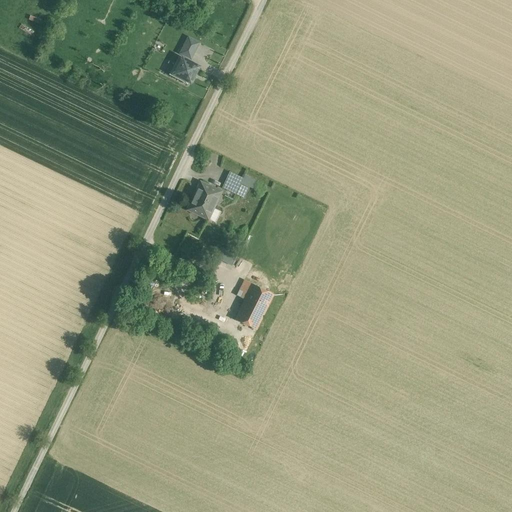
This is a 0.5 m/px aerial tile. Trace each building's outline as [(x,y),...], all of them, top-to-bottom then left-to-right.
[(191,58),(199,43),(188,38),(180,53),(191,58)] [(182,58),(179,56),(169,75),(187,84),(188,82),(173,74),(182,58)] [(189,80),(191,81),(196,72),(194,71),(197,65),(182,58),(173,74),(188,82),(189,80)] [(230,172),(222,188),(235,194),(243,178),(230,172)] [(245,174),(243,178),(235,194),(244,198),(250,185),(254,187),(257,180),(245,174)] [(221,192),(201,182),(188,210),(208,219),(213,207),(221,192)] [(213,207),(208,219),(216,223),(221,211),(213,207)] [(148,292),(156,297),(162,285),(154,281),(148,292)] [(274,295),(252,284),(252,285),(245,281),(238,295),(245,299),(235,319),(257,330),(274,295)]
